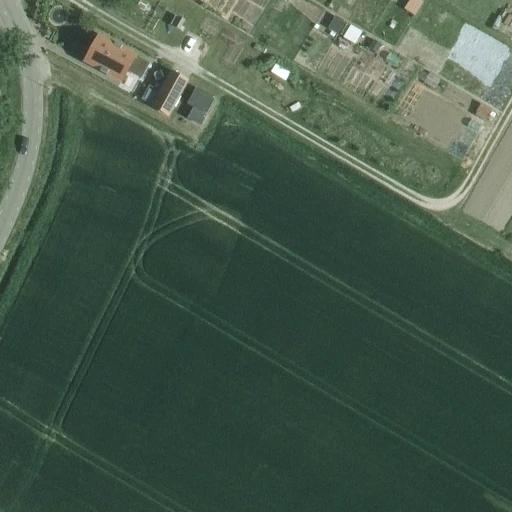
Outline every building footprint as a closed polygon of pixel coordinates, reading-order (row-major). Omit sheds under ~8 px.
[(413,1),(408,8),(415,13),(420,6),(413,1)] [(335,15),(328,27),(337,33),(344,21),(335,15)] [(84,61),(120,81),(127,70),(140,77),(147,64),(134,57),(134,56),(98,36),(84,61)] [(373,39),(368,47),(377,52),(381,44),(373,39)] [(155,96),(149,107),(151,108),(167,116),(187,81),(169,70),(155,96)] [(206,114),(205,114),(214,98),(195,88),(186,104),(192,107),(186,120),(199,126),(206,114)]
